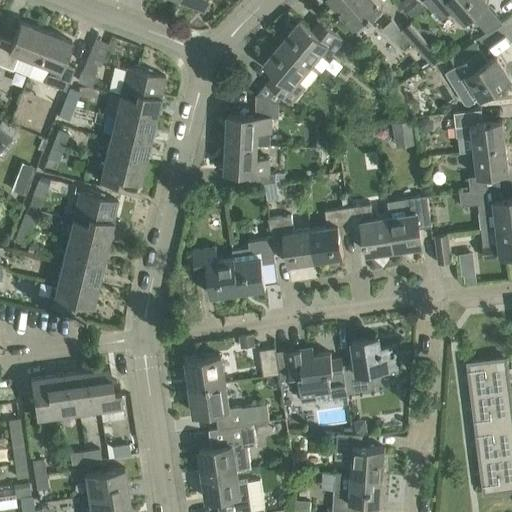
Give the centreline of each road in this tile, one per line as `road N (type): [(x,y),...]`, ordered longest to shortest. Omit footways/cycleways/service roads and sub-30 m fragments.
road 1 (residential): [(435,292),(143,335)]
road 2 (tertiary): [(143,335),(158,223),(191,98),(213,53)]
road 3 (residential): [(418,511),(435,292)]
road 4 (tertiary): [(168,511),(143,335)]
road 5 (residential): [(0,368),(23,354),(143,335)]
road 6 (residential): [(85,0),(213,53)]
